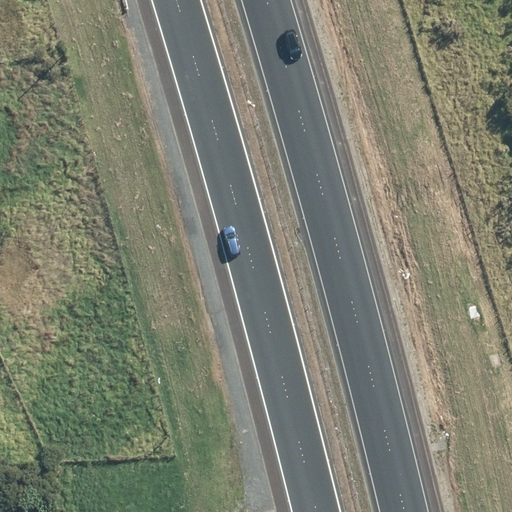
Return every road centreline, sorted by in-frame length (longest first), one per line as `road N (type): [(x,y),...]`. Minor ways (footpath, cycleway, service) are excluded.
road 1 (motorway): [(316,511),(177,0)]
road 2 (motorway): [(265,0),(404,511)]
